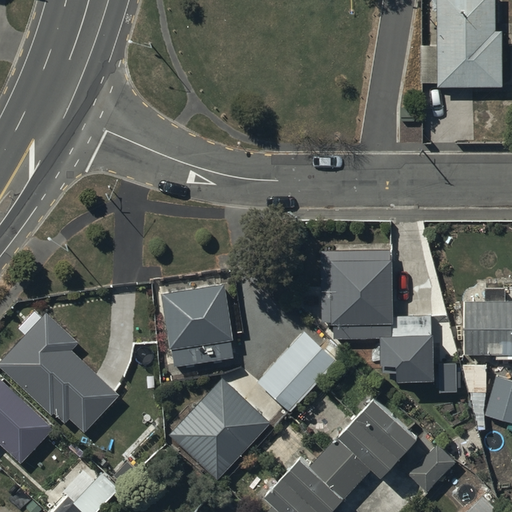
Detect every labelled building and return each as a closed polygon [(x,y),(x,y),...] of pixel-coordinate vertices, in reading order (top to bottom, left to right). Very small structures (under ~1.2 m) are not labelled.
[(497,0),(438,0),(439,90),(505,89),(504,32),(498,32),(497,0)] [(388,235),(317,236),(319,303),(390,301),(388,235)] [(217,264),(155,274),(167,351),(229,341),(217,264)] [(511,281),(461,282),(461,336),(511,335),(511,281)] [(73,327),(40,296),(0,338),(0,360),(47,404),(51,401),(60,409),(64,404),(79,419),(116,380),(69,336),(73,327)] [(429,303),(373,306),(375,337),(379,337),(379,347),(389,347),(389,357),(432,355),(429,303)] [(151,323),(111,325),(113,370),(154,368),(151,323)] [(302,323),(256,373),(288,404),(344,344),(327,328),(318,338),(302,323)] [(265,407),(217,362),(164,419),(212,464),(265,407)] [(511,369),(492,364),(482,402),(511,410),(511,369)] [(48,416),(0,370),(0,433),(17,449),(48,416)] [(377,479),(413,440),(367,398),(332,436),(341,444),(312,474),(300,462),(264,501),(275,511),(339,511),(373,476),(377,479)] [(118,486),(137,466),(115,447),(117,444),(98,427),(91,435),(88,433),(76,446),(85,453),(87,451),(99,462),(96,465),(118,486)] [(444,443),(413,472),(426,486),(457,457),(444,443)] [(84,461),(75,472),(86,483),(71,500),(68,497),(64,502),(41,481),(27,497),(44,511),(97,511),(117,490),(84,461)] [(497,511),(481,497),(467,511),(497,511)]
